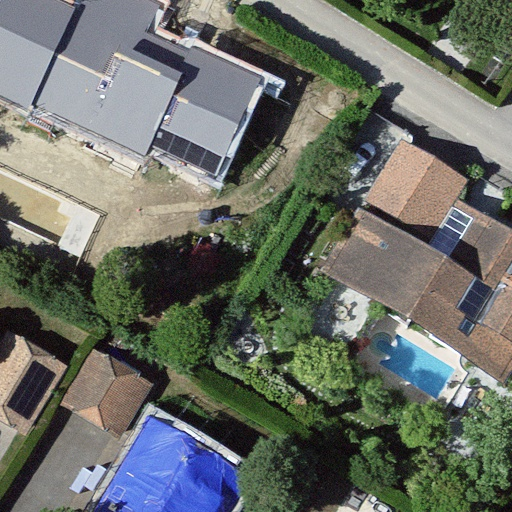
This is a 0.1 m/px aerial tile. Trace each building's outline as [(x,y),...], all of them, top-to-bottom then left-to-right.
[(263,84),(87,0),(69,0),(19,104),(209,195),(263,84)] [(511,222),(381,141),(306,261),(511,388),(511,222)] [(61,363),(9,336),(0,352),(0,417),(24,431),(61,363)] [(146,378),(99,351),(71,398),(118,426),(146,378)] [(236,511),(255,480),(152,419),(96,511),(236,511)]
